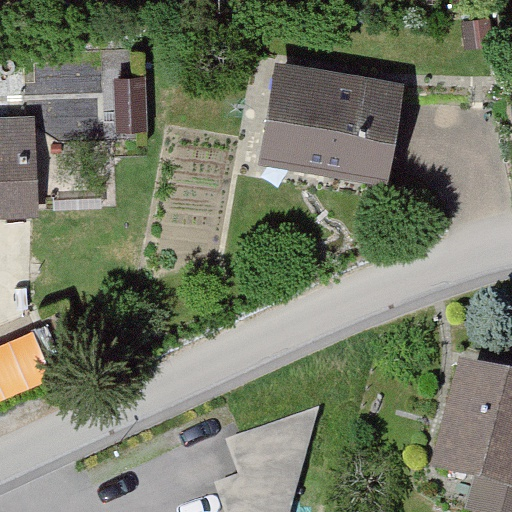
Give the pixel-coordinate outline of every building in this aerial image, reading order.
[(270,63),(254,158),(380,179),(395,84),(270,63)] [(0,116),(0,220),(40,220),(38,116),(0,116)] [(0,340),(0,387),(43,379),(34,334),(0,340)] [(511,511),(511,387),(455,371),(426,472),(465,483),(458,511),(461,511),(511,511)] [(320,511),(288,414),(225,435),(238,473),(216,481),(226,511),(320,511)]
